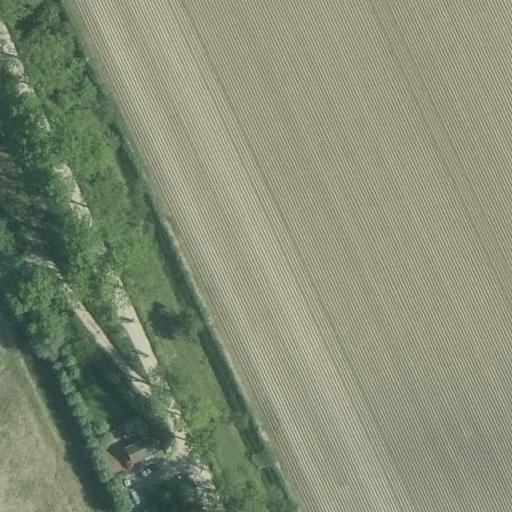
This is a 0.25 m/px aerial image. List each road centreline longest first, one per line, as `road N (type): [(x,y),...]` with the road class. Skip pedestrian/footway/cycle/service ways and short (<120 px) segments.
road 1 (unclassified): [(216,511),(0,38)]
road 2 (track): [(0,271),(29,260),(46,266),(171,411)]
road 3 (track): [(0,300),(95,511)]
